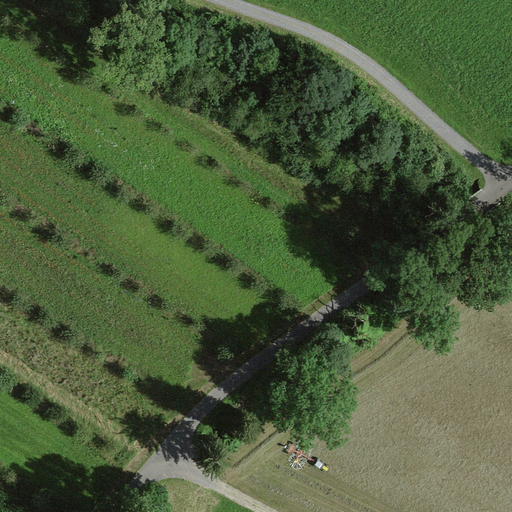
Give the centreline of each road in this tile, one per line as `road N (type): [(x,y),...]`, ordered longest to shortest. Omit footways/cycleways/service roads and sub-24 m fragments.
road 1 (track): [(508,180),(214,402),(162,460)]
road 2 (track): [(217,0),(353,54),(508,180)]
